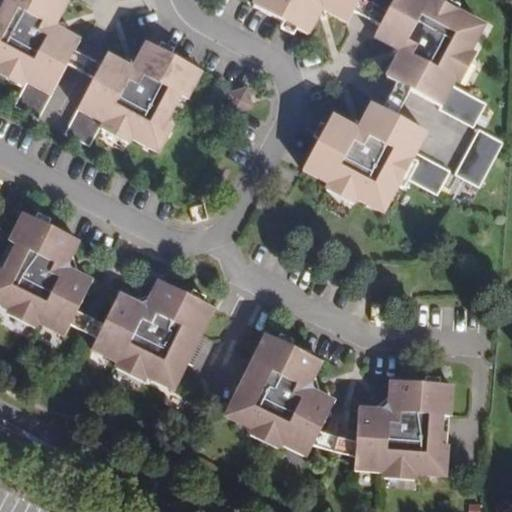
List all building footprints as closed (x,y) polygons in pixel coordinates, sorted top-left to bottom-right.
[(67,0),(0,0),(0,1),(0,65),(28,81),(15,105),(40,118),(68,65),(75,52),(81,41),(55,27),(69,0),(67,0)] [(350,23),(356,12),(362,0),(258,0),(255,6),(308,35),(324,8),(350,23)] [(362,0),(356,12),(382,26),(390,13),(366,0),(362,0)] [(399,83),(412,91),(442,107),(454,85),(485,26),(435,0),(396,0),(390,13),(382,26),(377,37),(402,51),(388,77),(399,83)] [(102,65),(94,79),(65,133),(91,146),(104,122),(160,152),(202,71),(149,43),(134,70),(108,55),(102,65)] [(75,52),(68,65),(94,79),(102,65),(75,52)] [(385,110),(399,117),(412,91),(399,83),(385,110)] [(454,85),(442,107),(440,109),(474,128),(488,103),(454,85)] [(235,110),(253,105),(248,89),(230,94),(235,110)] [(428,133),(399,117),(385,110),(374,104),(361,130),(334,116),(304,170),(385,213),(405,176),(418,152),(428,133)] [(457,175),(481,188),(505,142),(480,130),(457,175)] [(453,170),(418,152),(405,176),(439,195),(453,170)] [(0,302),(66,335),(72,325),(79,311),(94,281),(80,274),(72,255),(80,241),(25,213),(0,264),(0,302)] [(105,324),(98,337),(92,349),(174,390),(215,308),(160,281),(153,296),(133,301),(120,294),(105,324)] [(79,311),(72,325),(98,337),(105,324),(79,311)] [(314,447),(321,433),(336,404),(323,396),(314,379),(323,362),(267,335),(227,416),(309,457),(314,447)] [(359,410),(356,444),(355,458),(354,470),(446,478),(453,386),(392,381),(390,398),(378,410),(359,410)] [(356,444),(321,433),(314,447),(355,458),(356,444)]
